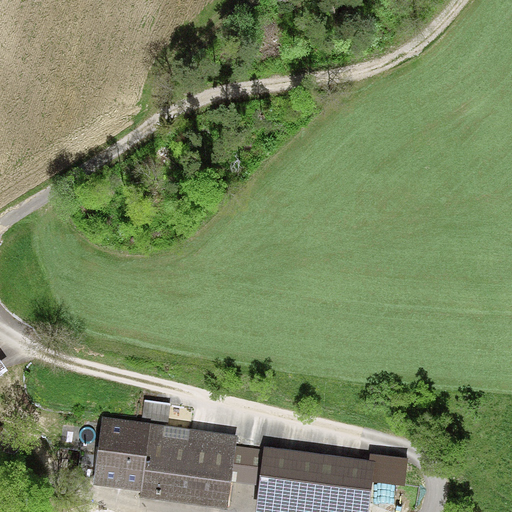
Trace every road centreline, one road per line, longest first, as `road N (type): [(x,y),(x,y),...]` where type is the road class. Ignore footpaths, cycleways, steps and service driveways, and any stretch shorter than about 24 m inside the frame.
road 1 (track): [(0,228),(153,124),(223,97),(372,71),(421,43),(462,0)]
road 2 (track): [(0,328),(49,354),(401,446),(437,485),(434,511)]
